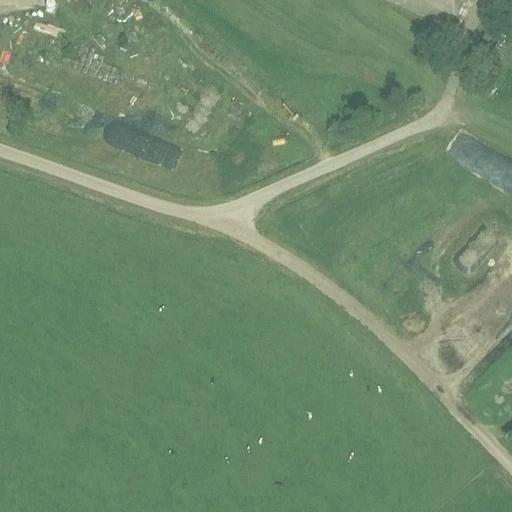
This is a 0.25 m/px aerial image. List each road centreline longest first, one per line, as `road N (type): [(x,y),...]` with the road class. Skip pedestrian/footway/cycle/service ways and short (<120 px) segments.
road 1 (unclassified): [(445,101),(413,128),(211,220),(0,150)]
road 2 (track): [(511,472),(354,310),(280,256),(211,220),(211,188)]
